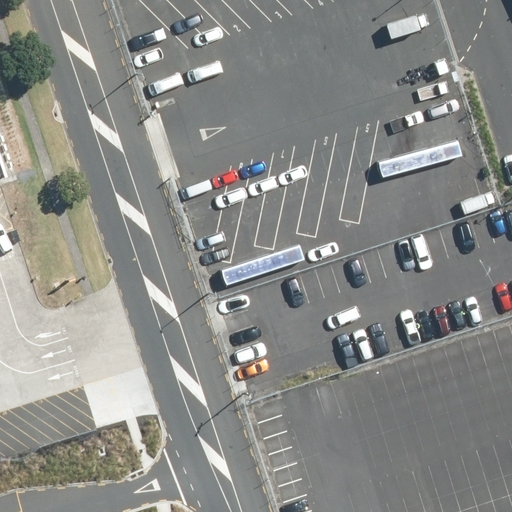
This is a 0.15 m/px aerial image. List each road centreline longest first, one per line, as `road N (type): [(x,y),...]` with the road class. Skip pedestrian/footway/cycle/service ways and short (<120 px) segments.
road 1 (unclassified): [(62,0),(218,455)]
road 2 (unknown): [(181,0),(169,9),(170,31),(239,224)]
road 3 (unknown): [(239,224),(456,154)]
road 4 (tertiary): [(55,511),(218,455)]
road 5 (unknown): [(239,224),(280,344)]
